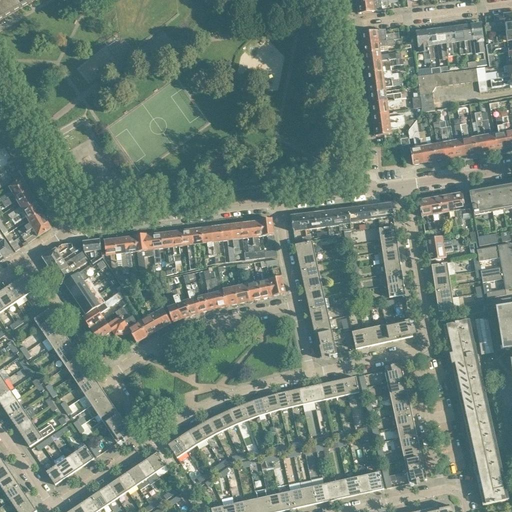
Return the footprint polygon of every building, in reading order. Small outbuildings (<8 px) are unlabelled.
[(0,0),(0,10),(4,18),(13,13),(5,0),(0,0)] [(21,8),(16,0),(5,0),(13,13),(21,8)] [(16,0),(21,8),(29,3),(27,0),(16,0)] [(389,4),(388,0),(384,0),(358,4),(358,8),(358,9),(358,14),(382,11),(382,7),(389,6),(389,4)] [(511,14),(494,17),(496,26),(511,23),(511,14)] [(486,27),(485,27),(486,33),(506,30),(506,33),(511,32),(511,23),(496,26),(490,27),(486,27)] [(481,24),(471,26),(473,39),(473,41),(476,40),(476,43),(473,43),(475,54),(485,53),(481,24)] [(469,41),(473,41),(473,39),(471,26),(462,27),(465,55),(471,54),(469,41)] [(465,55),(462,27),(453,28),(455,43),(458,43),(460,55),(465,55)] [(453,28),(444,29),(448,57),(453,56),(451,44),(455,43),(453,28)] [(448,60),(448,57),(444,29),(435,30),(437,46),(441,45),(443,61),(448,60)] [(435,30),(425,32),(429,59),(435,59),(433,46),(437,46),(435,30)] [(385,31),(361,34),(362,40),(363,41),(363,44),(393,40),(392,34),(386,35),(385,31)] [(429,59),(425,32),(417,33),(419,53),(423,52),(424,60),(429,59)] [(511,32),(506,33),(507,38),(494,39),(487,40),(488,45),(511,41),(511,32)] [(364,48),(363,49),(363,52),(365,53),(365,54),(380,52),(388,51),(387,47),(394,46),(393,40),(363,44),(364,48)] [(511,41),(488,45),(486,46),(487,55),(493,55),(496,50),(503,49),(509,48),(509,52),(511,51),(511,41)] [(274,50),(248,52),(250,73),(259,72),(261,91),(278,89),(274,50)] [(365,55),(364,57),(364,60),(366,60),(366,64),(395,60),(402,59),(401,56),(401,53),(395,54),(388,55),(388,51),(380,52),(365,54),(365,55)] [(367,68),(366,69),(366,72),(367,73),(367,74),(391,71),(391,67),(404,65),(404,59),(395,60),(366,64),(367,68)] [(498,79),(511,76),(511,65),(504,67),(505,73),(498,74),(498,79)] [(484,68),(476,69),(478,82),(486,81),(484,68)] [(470,70),(472,83),(478,82),(476,69),(470,70)] [(368,75),(367,76),(367,79),(368,80),(369,84),(402,79),(404,79),(403,74),(397,75),(397,74),(392,75),(391,71),(367,74),(368,75)] [(419,95),(433,93),(436,88),(442,87),(440,74),(431,75),(419,77),(417,77),(418,87),(419,95)] [(511,76),(498,79),(491,80),(493,88),(510,85),(510,83),(511,82),(511,76)] [(369,88),(368,89),(369,92),(370,93),(370,94),(385,92),(385,88),(399,86),(399,85),(403,85),(402,79),(369,84),(369,88)] [(370,95),(369,96),(370,99),(371,100),(372,104),(401,100),(407,99),(406,93),(386,96),(385,92),(370,94),(370,95)] [(434,105),(433,93),(419,95),(419,97),(420,107),(434,105)] [(421,108),(420,107),(419,97),(412,98),(414,109),(421,108)] [(372,108),(371,109),(371,112),(373,113),(373,114),(388,112),(387,108),(402,106),(401,100),(372,104),(372,108)] [(466,107),(457,109),(458,115),(468,114),(467,109),(466,107)] [(507,111),(501,112),(501,114),(502,117),(502,118),(507,148),(511,147),(511,148),(511,131),(510,131),(507,111)] [(373,117),(372,118),(373,121),(374,122),(374,126),(404,122),(403,117),(403,116),(389,117),(388,114),(388,112),(373,114),(373,116),(373,117)] [(477,123),(472,124),(473,132),(478,131),(479,137),(474,138),(477,153),(479,153),(480,154),(483,153),(484,152),(487,151),(481,113),(481,112),(475,113),(477,123)] [(496,150),(498,150),(495,134),(491,135),(488,121),(487,112),(481,113),(487,151),(491,151),(492,152),(495,151),(496,150)] [(499,133),(495,134),(498,150),(498,149),(499,150),(502,150),(503,149),(507,148),(502,118),(502,117),(499,118),(496,118),(499,133)] [(411,129),(408,132),(409,137),(413,137),(415,149),(411,149),(411,150),(414,166),(415,165),(419,165),(420,163),(424,163),(419,133),(418,125),(417,120),(415,123),(411,129)] [(375,130),(374,131),(375,137),(384,135),(391,134),(391,130),(402,129),(404,125),(404,122),(374,126),(375,130)] [(445,122),(439,123),(446,159),(449,158),(451,159),(453,159),(454,157),(456,157),(453,142),(449,142),(445,122)] [(446,159),(439,123),(433,124),(434,130),(437,145),(431,146),(434,161),(437,160),(438,161),(441,161),(442,159),(446,159)] [(474,154),(477,153),(474,138),(473,138),(470,139),(467,125),(460,126),(466,155),(469,155),(470,156),(473,155),(474,154)] [(453,142),(456,157),(457,157),(458,158),(461,157),(462,156),(466,155),(460,126),(456,127),(455,127),(457,141),(453,142)] [(424,132),(419,133),(424,163),(428,162),(429,163),(432,162),(432,161),(434,161),(431,146),(429,138),(426,138),(425,132),(424,132)] [(0,159),(5,168),(14,162),(4,144),(3,145),(0,147),(0,159)] [(0,198),(0,200),(2,204),(28,187),(26,183),(23,178),(19,171),(15,173),(19,181),(9,188),(11,192),(0,198)] [(505,187),(504,186),(500,187),(501,188),(497,188),(497,189),(494,189),(494,188),(490,189),(490,190),(486,190),(486,191),(483,191),(483,190),(479,190),(479,191),(476,192),(476,191),(471,192),(471,193),(470,193),(474,216),(511,209),(511,184),(511,185),(511,186),(505,187)] [(16,201),(18,204),(32,195),(28,187),(2,204),(5,208),(16,201)] [(455,196),(452,196),(457,227),(458,236),(463,235),(461,226),(463,225),(460,211),(469,209),(467,193),(462,194),(456,195),(455,196)] [(37,203),(32,195),(18,204),(20,208),(9,216),(11,219),(37,203)] [(457,227),(452,196),(448,197),(447,196),(444,197),(443,198),(441,198),(444,215),(448,214),(451,228),(457,227)] [(434,200),(430,200),(436,232),(440,231),(441,231),(439,216),(444,215),(441,198),(439,199),(437,198),(434,198),(434,200)] [(420,206),(421,207),(421,208),(421,209),(422,214),(422,215),(422,216),(422,218),(427,217),(429,231),(425,232),(426,241),(437,239),(436,232),(430,200),(426,201),(425,200),(420,201),(420,202),(420,206)] [(26,218),(28,221),(42,212),(37,203),(11,219),(15,225),(26,218)] [(391,205),(377,206),(378,219),(393,217),(391,205)] [(378,219),(377,206),(362,208),(363,221),(364,221),(378,219)] [(362,208),(361,208),(349,210),(351,225),(363,223),(362,221),(363,221),(362,208)] [(351,225),(349,210),(338,211),(340,227),(340,232),(344,231),(344,232),(352,231),(351,225)] [(340,227),(338,211),(326,213),(328,228),(328,232),(329,236),(334,235),(333,227),(340,227)] [(46,220),(42,212),(28,221),(30,225),(18,232),(21,236),(46,220)] [(328,228),(326,213),(315,214),(317,229),(328,228)] [(317,229),(315,214),(304,215),(306,231),(317,229)] [(306,231),(304,215),(292,217),(293,232),(306,231)] [(261,221),(263,237),(268,237),(268,242),(269,246),(273,245),(273,243),(275,243),(272,219),(261,221)] [(21,236),(25,242),(36,234),(38,237),(51,229),(46,220),(21,236)] [(254,223),(251,223),(256,260),(266,258),(265,252),(265,251),(261,252),(259,238),(263,237),(261,221),(255,221),(254,223)] [(231,225),(235,255),(240,254),(238,240),(243,240),(241,223),(235,224),(234,225),(231,225)] [(241,223),(243,240),(247,239),(248,253),(244,254),(245,257),(245,261),(256,260),(251,223),(248,223),(247,223),(241,223)] [(227,225),(221,226),(223,243),(227,242),(230,263),(236,262),(235,258),(235,255),(231,225),(228,226),(227,225)] [(223,243),(221,226),(215,226),(215,228),(211,228),(216,265),(219,264),(218,257),(220,256),(219,243),(223,243)] [(202,228),(201,228),(203,245),(207,244),(209,258),(215,257),(211,228),(208,228),(207,227),(202,228)] [(396,238),(395,227),(379,229),(381,241),(396,238)] [(195,230),(191,230),(195,269),(201,268),(198,246),(203,245),(201,228),(195,229),(195,230)] [(187,230),(181,231),(183,247),(187,247),(190,271),(195,269),(191,230),(188,231),(187,230)] [(175,264),(176,269),(176,274),(182,273),(179,248),(183,247),(181,231),(175,231),(175,232),(171,233),(175,264)] [(167,232),(161,233),(163,250),(168,249),(170,264),(175,264),(171,233),(168,233),(167,232)] [(511,241),(509,233),(509,232),(501,234),(502,243),(511,241)] [(0,252),(4,260),(5,259),(14,254),(0,233),(0,252)] [(154,257),(155,265),(161,264),(159,251),(163,250),(161,233),(155,234),(155,235),(152,235),(154,257)] [(154,257),(152,235),(147,236),(146,235),(135,236),(135,237),(137,253),(139,273),(146,272),(144,258),(154,257)] [(487,236),(478,238),(479,247),(489,245),(487,236)] [(127,238),(124,239),(127,269),(133,268),(131,254),(137,253),(135,237),(133,238),(132,238),(131,237),(128,237),(127,238)] [(115,240),(114,240),(116,256),(117,260),(121,260),(122,267),(122,270),(127,269),(124,239),(121,239),(120,238),(116,239),(116,240),(115,240)] [(398,250),(396,238),(381,241),(383,252),(398,250)] [(437,239),(426,241),(427,246),(428,247),(429,251),(459,247),(458,240),(443,242),(443,238),(441,238),(437,239)] [(106,241),(104,241),(106,257),(111,256),(112,269),(114,272),(118,272),(118,267),(117,260),(116,256),(114,240),(111,240),(110,239),(107,240),(106,241)] [(16,252),(21,249),(15,241),(14,242),(10,244),(16,252)] [(89,242),(83,243),(84,252),(85,254),(94,253),(94,259),(91,262),(93,265),(102,259),(102,252),(100,242),(100,241),(93,242),(89,242)] [(295,246),(298,257),(315,253),(312,242),(295,246)] [(81,248),(81,243),(72,244),(72,249),(70,251),(72,254),(81,248)] [(50,268),(50,269),(63,260),(61,257),(70,251),(72,249),(72,244),(62,245),(43,258),(45,262),(46,263),(50,268)] [(480,271),(481,272),(511,266),(511,248),(511,244),(478,250),(477,250),(477,254),(479,264),(480,271)] [(429,254),(429,256),(429,260),(429,261),(431,261),(446,258),(445,254),(460,252),(459,247),(429,251),(429,254)] [(398,250),(383,252),(384,264),(400,261),(398,250)] [(63,260),(50,269),(56,277),(86,258),(82,253),(65,264),(63,260)] [(315,253),(298,257),(300,268),(317,264),(315,253)] [(61,286),(64,283),(74,277),(72,273),(88,262),(86,258),(56,277),(61,286)] [(278,260),(266,262),(266,263),(267,268),(268,272),(273,271),(274,277),(269,278),(270,281),(273,297),(283,294),(283,293),(285,292),(278,260)] [(97,264),(101,271),(103,269),(106,267),(102,261),(97,264)] [(402,273),(400,261),(384,264),(386,275),(402,273)] [(317,264),(300,268),(303,279),(320,276),(317,264)] [(432,266),(433,278),(449,275),(447,264),(432,266)] [(487,299),(500,297),(500,296),(499,296),(499,292),(511,289),(511,266),(481,272),(481,277),(484,294),(486,294),(487,299)] [(74,277),(64,283),(70,291),(85,281),(90,278),(84,270),(74,277)] [(402,273),(386,275),(388,287),(403,284),(402,273)] [(188,275),(183,276),(186,288),(190,300),(186,301),(191,316),(199,314),(191,285),(190,280),(188,275)] [(435,289),(451,287),(449,275),(433,278),(435,289)] [(26,296),(35,290),(25,276),(16,282),(26,296)] [(303,279),(305,291),(322,287),(320,276),(303,279)] [(90,278),(85,281),(70,291),(75,299),(95,286),(90,278)] [(216,279),(211,280),(211,281),(217,309),(226,307),(223,292),(219,292),(216,279)] [(209,295),(204,296),(208,311),(217,309),(211,281),(211,280),(206,281),(209,295)] [(259,283),(262,299),(273,297),(270,281),(259,283)] [(26,296),(16,282),(6,289),(16,303),(26,296)] [(250,302),(262,299),(259,283),(246,286),(250,302)] [(168,284),(163,286),(171,307),(167,308),(168,309),(173,323),(181,320),(171,293),(169,286),(168,284)] [(197,284),(191,285),(199,314),(208,311),(204,296),(200,297),(197,285),(197,284)] [(390,298),(405,296),(403,284),(388,287),(390,298)] [(75,299),(80,307),(100,294),(95,286),(75,299)] [(246,286),(234,289),(238,305),(250,302),(246,286)] [(305,291),(308,302),(325,298),(322,287),(305,291)] [(435,289),(437,301),(453,298),(451,287),(435,289)] [(16,303),(6,289),(0,292),(0,299),(6,309),(16,303)] [(223,292),(226,307),(238,305),(234,289),(222,291),(223,292)] [(176,291),(171,293),(181,320),(191,316),(186,301),(181,303),(176,291)] [(83,318),(91,330),(104,321),(100,315),(123,299),(124,299),(120,292),(100,306),(86,315),(83,318)] [(80,307),(86,315),(106,302),(100,294),(80,307)] [(162,327),(163,328),(165,327),(167,326),(169,325),(171,324),(164,310),(157,314),(149,302),(148,302),(145,297),(141,300),(143,305),(158,329),(162,327)] [(308,302),(310,313),(327,309),(325,298),(308,302)] [(437,301),(439,312),(454,310),(453,298),(437,301)] [(155,332),(155,331),(158,329),(143,305),(141,300),(137,302),(139,307),(138,308),(145,320),(140,323),(139,324),(146,337),(149,336),(155,332)] [(503,351),(511,349),(511,305),(496,308),(503,351)] [(40,306),(35,310),(37,314),(43,310),(40,306)] [(133,317),(129,319),(122,308),(117,312),(131,332),(130,333),(136,343),(140,341),(145,338),(146,337),(139,324),(138,325),(137,325),(133,317)] [(310,313),(313,324),(329,321),(327,309),(310,313)] [(29,314),(31,318),(37,314),(35,310),(29,314)] [(34,320),(41,329),(55,320),(49,310),(34,320)] [(118,319),(108,326),(112,332),(113,331),(115,335),(116,335),(121,335),(127,335),(130,333),(131,332),(117,312),(114,314),(118,319)] [(21,319),(15,323),(18,327),(24,323),(21,319)] [(61,329),(55,320),(41,329),(47,339),(61,329)] [(398,323),(401,340),(413,337),(412,334),(415,334),(413,326),(410,327),(409,320),(398,323)] [(509,500),(506,488),(509,487),(506,471),(504,472),(505,477),(504,477),(469,320),(467,321),(443,326),(454,374),(460,402),(483,506),(509,500)] [(104,321),(91,330),(98,341),(112,332),(108,326),(104,321)] [(329,321),(313,324),(315,336),(332,332),(329,321)] [(10,326),(12,331),(18,327),(15,323),(10,326)] [(386,325),(390,342),(401,340),(398,323),(386,325)] [(375,328),(379,345),(390,342),(386,325),(375,328)] [(364,330),(367,347),(379,345),(375,328),(364,330)] [(61,329),(47,339),(53,348),(68,339),(61,329)] [(352,333),(356,350),(367,347),(364,330),(352,333)] [(315,336),(317,347),(334,343),(332,332),(315,336)] [(74,348),(68,339),(53,348),(60,358),(74,348)] [(334,343),(317,347),(320,358),(323,358),(324,360),(331,359),(330,356),(337,355),(334,343)] [(74,348),(60,358),(66,367),(81,358),(74,348)] [(87,367),(81,358),(66,367),(73,377),(87,367)] [(387,383),(404,379),(402,368),(399,368),(398,366),(391,367),(391,370),(385,371),(387,383)] [(93,377),(87,367),(73,377),(79,387),(93,377)] [(93,377),(79,387),(85,396),(100,386),(93,377)] [(359,393),(356,378),(344,380),(348,396),(359,393)] [(390,394),(407,390),(404,379),(387,383),(390,394)] [(348,396),(344,380),(333,383),(336,398),(348,396)] [(4,381),(0,384),(0,398),(11,391),(4,381)] [(336,398),(333,383),(321,385),(325,401),(336,398)] [(325,401),(321,385),(310,388),(313,403),(325,401)] [(106,396),(100,386),(85,396),(92,406),(106,396)] [(313,403),(310,388),(298,390),(301,406),(313,403)] [(301,406),(298,390),(287,393),(290,408),(301,406)] [(392,405),(409,401),(407,390),(390,394),(392,405)] [(11,391),(0,398),(0,403),(4,409),(17,401),(11,391)] [(290,408),(287,393),(277,395),(275,395),(279,411),(280,410),(290,408)] [(279,411),(275,395),(264,399),(268,414),(279,411)] [(106,396),(92,406),(98,415),(113,406),(106,396)] [(268,414),(264,399),(254,402),(252,402),(257,417),(259,417),(268,414)] [(17,401),(4,409),(11,419),(24,410),(17,401)] [(395,416),(412,413),(409,401),(392,405),(395,416)] [(257,417),(252,402),(241,407),(247,421),(257,417)] [(119,415),(113,406),(98,415),(105,425),(119,415)] [(247,421),(241,407),(231,410),(230,411),(237,425),(247,421)] [(24,410),(11,419),(13,422),(15,426),(17,429),(30,420),(24,410)] [(237,425),(230,411),(220,416),(226,430),(237,425)] [(397,428),(414,424),(412,413),(395,416),(397,428)] [(119,415),(105,425),(111,434),(125,425),(119,415)] [(226,430),(220,416),(209,421),(216,435),(226,430)] [(30,420),(17,429),(23,438),(37,429),(30,420)] [(216,435),(209,421),(199,427),(206,440),(216,435)] [(81,426),(77,429),(84,439),(92,433),(86,423),(81,426)] [(400,439),(417,435),(414,424),(397,428),(400,439)] [(37,429),(23,438),(30,448),(43,439),(55,431),(51,425),(39,433),(37,429)] [(132,434),(125,425),(111,434),(117,444),(123,440),(125,442),(131,438),(129,436),(132,434)] [(206,440),(199,427),(188,432),(196,446),(206,440)] [(58,439),(64,435),(61,431),(55,435),(58,439)] [(196,446),(188,432),(178,439),(187,452),(196,446)] [(402,450),(419,447),(417,435),(400,439),(402,450)] [(187,452),(178,439),(168,446),(177,459),(187,452)] [(90,448),(94,446),(90,440),(86,442),(90,448)] [(76,453),(84,466),(94,460),(85,446),(76,453)] [(405,462),(422,458),(419,447),(402,450),(405,462)] [(75,473),(84,466),(76,453),(66,459),(75,473)] [(157,453),(148,460),(156,473),(166,467),(157,453)] [(56,466),(65,479),(75,473),(66,459),(63,456),(54,462),(56,466)] [(296,481),(297,488),(299,487),(295,458),(286,460),(289,482),(296,481)] [(407,473),(424,469),(422,458),(405,462),(407,473)] [(148,460),(138,466),(150,485),(151,485),(160,479),(156,473),(148,460)] [(0,481),(11,474),(5,464),(0,467),(0,481)] [(65,479),(56,466),(47,473),(55,486),(65,479)] [(138,466),(128,473),(137,486),(141,491),(150,485),(138,466)] [(424,484),(423,481),(427,480),(424,469),(407,473),(410,484),(416,483),(417,485),(424,484)] [(128,492),(133,488),(137,486),(128,473),(119,479),(128,492)] [(372,488),(373,492),(384,490),(380,473),(369,475),(372,488)] [(0,481),(0,485),(2,488),(4,492),(10,488),(18,483),(11,474),(0,481)] [(373,492),(372,488),(369,475),(358,478),(361,495),(373,492)] [(346,480),(348,488),(350,497),(361,495),(358,478),(346,480)] [(109,485),(111,488),(118,499),(128,492),(119,479),(109,485)] [(350,497),(348,488),(346,480),(335,483),(339,500),(350,497)] [(312,482),(300,485),(301,490),(305,507),(316,504),(313,487),(312,482)] [(18,483),(10,488),(4,492),(11,501),(24,493),(18,483)] [(324,485),(325,488),(328,502),(331,501),(335,500),(339,500),(335,483),(324,485)] [(109,485),(100,492),(109,505),(118,499),(111,488),(109,485)] [(328,502),(325,488),(324,485),(313,487),(316,504),(328,502)] [(294,509),(305,507),(301,490),(290,492),(294,509)] [(266,491),(256,493),(257,500),(256,500),(259,511),(270,511),(268,497),(267,497),(266,491)] [(100,492),(90,498),(99,511),(109,505),(100,492)] [(279,495),(283,511),(294,509),(290,492),(279,495)] [(17,511),(30,502),(24,493),(11,501),(17,511)] [(156,494),(147,501),(150,505),(153,509),(162,503),(156,494)] [(270,511),(281,511),(283,511),(279,495),(268,497),(270,511)] [(90,498),(81,505),(85,511),(98,511),(99,511),(90,498)] [(247,511),(259,511),(256,500),(245,502),(247,511)] [(36,511),(37,511),(30,502),(17,511),(36,511)] [(234,505),(235,511),(247,511),(245,502),(234,505)]
